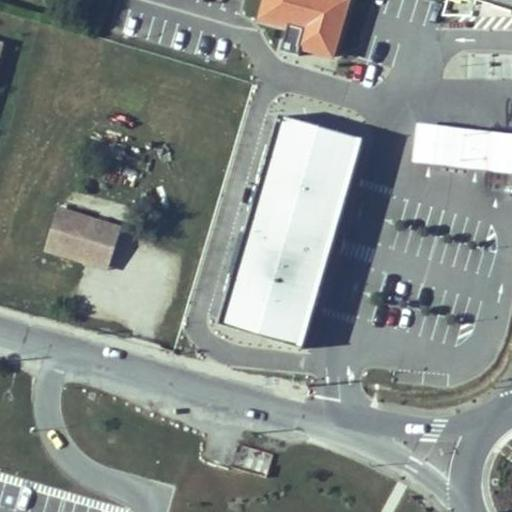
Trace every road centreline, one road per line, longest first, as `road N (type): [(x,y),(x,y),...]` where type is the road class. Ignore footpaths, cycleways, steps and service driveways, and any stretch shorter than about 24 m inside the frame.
road 1 (residential): [(0,330),(356,421)]
road 2 (residential): [(356,421),(470,508)]
road 3 (residential): [(491,423),(434,429),(356,421)]
